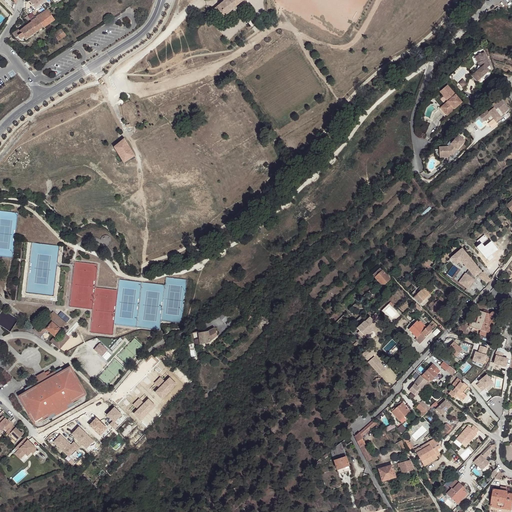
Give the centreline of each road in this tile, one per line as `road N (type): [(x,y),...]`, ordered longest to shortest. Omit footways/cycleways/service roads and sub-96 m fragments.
road 1 (residential): [(485,290),(352,435),(392,511)]
road 2 (residential): [(418,173),(413,119),(431,61),(491,0)]
road 3 (residential): [(156,15),(145,31),(41,96)]
